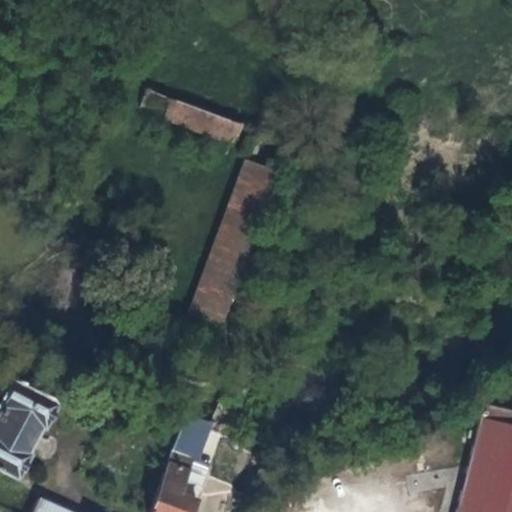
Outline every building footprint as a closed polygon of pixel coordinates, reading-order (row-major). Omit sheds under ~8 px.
[(233,145),(241,123),(142,87),(134,109),(233,145)] [(189,314),(218,325),(275,172),(244,160),(189,314)] [(0,414),(0,470),(16,478),(55,402),(18,382),(1,415),(0,414)] [(483,404),(456,511),(511,511),(511,424),(507,424),(509,411),(483,404)] [(171,449),(149,511),(191,511),(197,500),(180,494),(193,457),(171,449)] [(76,511),(40,495),(32,511),(76,511)]
